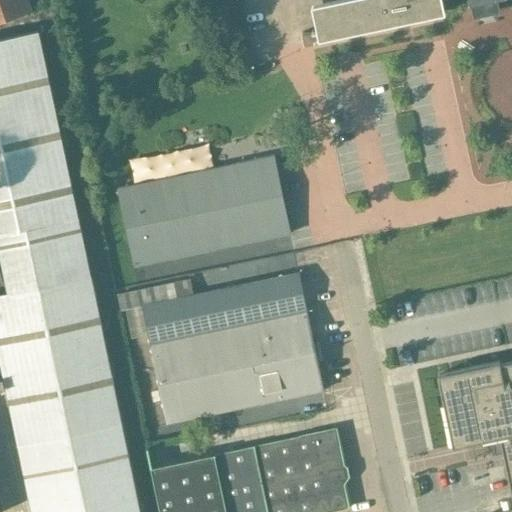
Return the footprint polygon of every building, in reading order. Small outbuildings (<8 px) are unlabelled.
[(0,0),(0,21),(31,12),(26,0),(0,0)] [(328,0),(311,4),(317,29),(313,30),(313,29),(301,31),(304,42),(315,40),(315,37),(318,37),(319,39),(445,11),(442,0),(469,0),(470,4),(472,4),(475,15),(499,10),(497,0),(328,0)] [(0,39),(0,257),(7,291),(0,292),(0,353),(20,453),(32,511),(140,511),(124,431),(92,274),(80,219),(77,220),(39,32),(0,39)] [(132,264),(289,231),(288,224),(293,223),(291,211),(285,212),(284,206),(287,205),(284,191),(281,192),(273,153),(116,187),(132,264)] [(322,388),(297,270),(140,304),(165,421),(322,388)] [(499,437),(511,497),(511,359),(500,362),(500,360),(437,373),(453,447),(499,437)] [(345,476),(335,426),(214,452),(214,453),(151,467),(160,511),(318,511),(346,506),(346,507),(348,506),(342,477),(345,476)]
